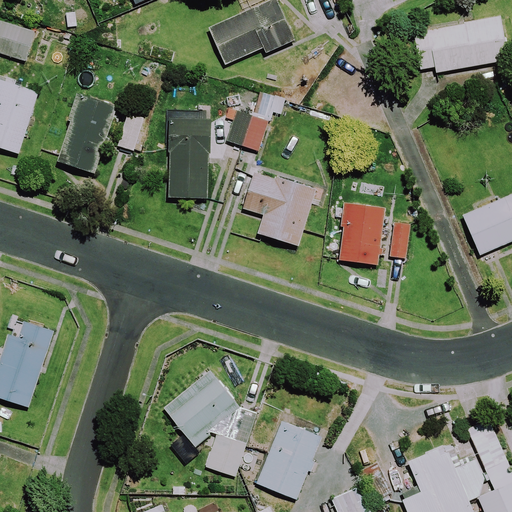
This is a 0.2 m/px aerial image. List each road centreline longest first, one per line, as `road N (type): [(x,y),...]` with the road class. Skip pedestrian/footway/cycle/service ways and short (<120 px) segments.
road 1 (residential): [(494,354),(364,43),(369,14)]
road 2 (residential): [(143,273),(393,356),(449,362),(494,354)]
road 3 (residential): [(77,511),(143,273)]
road 4 (residential): [(0,227),(143,273)]
